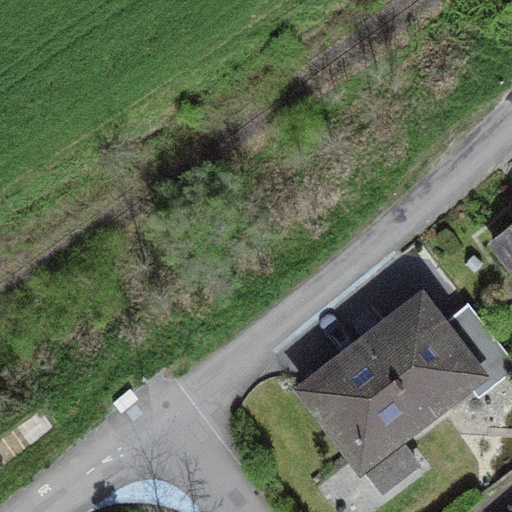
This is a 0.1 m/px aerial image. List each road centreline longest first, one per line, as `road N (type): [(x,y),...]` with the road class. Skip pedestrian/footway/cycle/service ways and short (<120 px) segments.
road 1 (residential): [(150,420),(436,189),(511,114)]
road 2 (residential): [(24,511),(150,420)]
